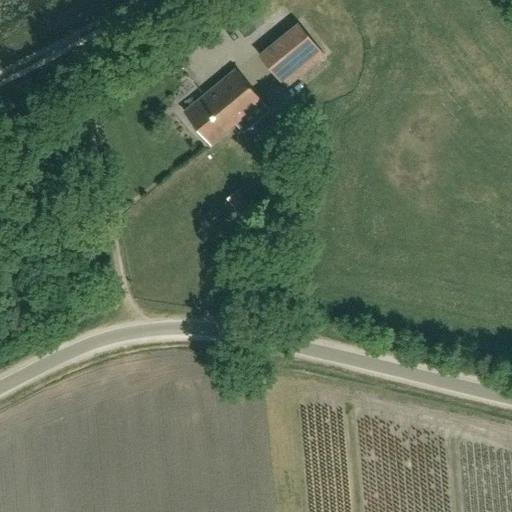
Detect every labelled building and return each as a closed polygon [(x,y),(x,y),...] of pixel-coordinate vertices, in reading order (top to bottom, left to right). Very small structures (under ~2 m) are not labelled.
[(225,11),(231,19),(244,37),(256,28),(251,20),(238,2),(225,11)] [(205,13),(185,28),(197,45),(217,31),(205,13)] [(297,21),(257,55),(285,89),(325,55),(297,21)] [(235,69),(183,112),(209,143),(261,100),(235,69)] [(226,198),(245,224),(257,215),(238,189),(226,198)]
